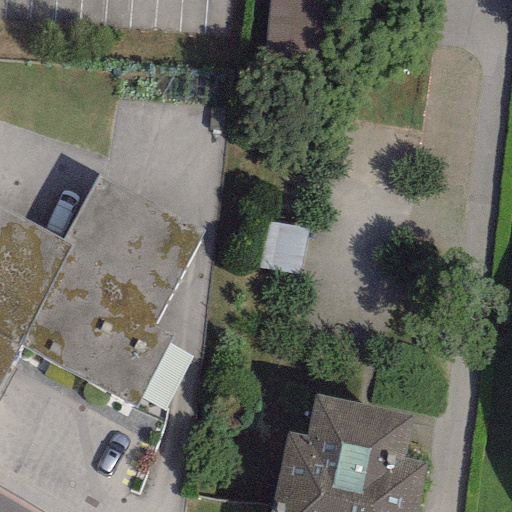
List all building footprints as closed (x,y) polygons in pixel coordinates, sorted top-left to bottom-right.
[(267,0),(263,59),(336,65),(338,50),(341,0),(267,0)] [(204,233),(96,176),(93,180),(60,241),(69,246),(17,346),(133,407),(172,334),(155,325),(204,233)] [(0,378),(17,346),(69,246),(60,241),(0,210),(0,378)] [(314,395),(305,437),(402,458),(411,416),(314,395)] [(305,437),(284,434),(268,511),(414,511),(424,461),(402,458),(305,437)]
